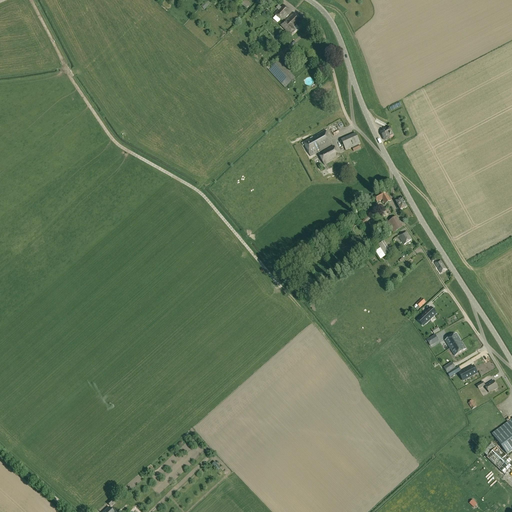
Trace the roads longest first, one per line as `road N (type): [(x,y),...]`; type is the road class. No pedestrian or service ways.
road 1 (residential): [(392,167),(397,216),(486,345)]
road 2 (track): [(392,167),(423,196),(471,268),(511,247)]
road 3 (tertiary): [(469,294),(392,167)]
